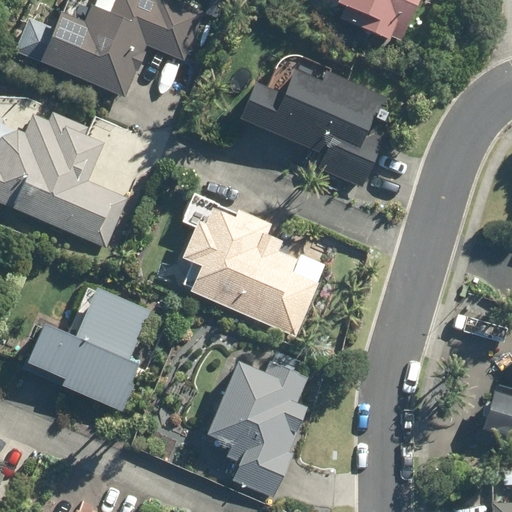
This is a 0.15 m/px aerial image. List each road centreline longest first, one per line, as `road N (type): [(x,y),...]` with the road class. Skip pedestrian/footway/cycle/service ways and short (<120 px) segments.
road 1 (residential): [(389,511),(388,379),(458,147),(498,90),(511,85)]
road 2 (unknown): [(427,250),(142,135)]
